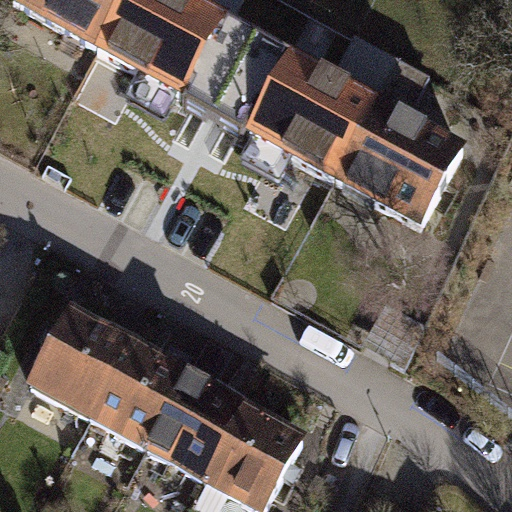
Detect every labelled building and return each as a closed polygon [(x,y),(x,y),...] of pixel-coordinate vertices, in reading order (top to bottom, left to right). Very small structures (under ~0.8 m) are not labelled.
[(129,0),(17,0),(14,8),(100,54),(129,0)] [(225,31),(167,0),(129,0),(100,54),(187,101),(225,31)] [(376,75),(420,100),(432,79),(388,54),(376,75)] [(380,114),(292,66),(251,141),(339,188),(380,114)] [(464,160),(380,114),(339,188),(423,234),(464,160)] [(133,351),(75,319),(34,392),(92,424),(133,351)] [(190,384),(133,351),(92,424),(149,456),(190,384)] [(248,416),(190,384),(149,456),(207,488),(248,416)] [(269,511),(305,448),(248,416),(207,488),(249,511),(269,511)]
